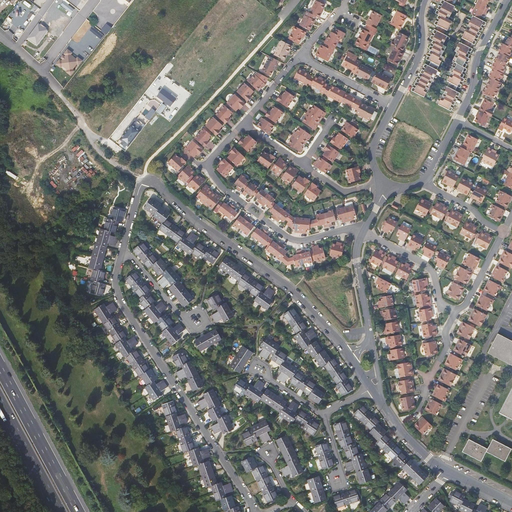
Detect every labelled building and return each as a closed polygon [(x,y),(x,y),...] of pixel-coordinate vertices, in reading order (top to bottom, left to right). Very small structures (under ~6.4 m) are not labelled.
[(315,0),(309,13),(316,16),(319,18),(321,14),(320,14),(324,5),(315,0)] [(442,4),(442,5),(453,11),(455,6),(451,4),(442,0),(441,0),(440,3),(442,4)] [(481,0),(478,0),(475,6),(486,12),(488,8),(486,6),(488,3),(481,0)] [(72,12),(75,8),(63,1),(61,5),(72,12)] [(58,14),(62,8),(57,4),(53,10),(58,14)] [(439,10),(450,15),(453,11),(442,5),(441,6),(439,5),(437,9),(439,10)] [(475,6),(471,15),(473,16),(480,19),(482,15),(484,16),(486,12),(475,6)] [(439,15),(448,20),(450,15),(439,10),(439,11),(437,10),(435,13),(439,15)] [(307,11),(299,25),(310,31),(312,25),(311,25),(316,16),(309,13),(307,11)] [(397,11),(390,24),(399,29),(400,29),(402,26),(406,19),(404,19),(406,16),(397,11)] [(372,15),(367,24),(376,28),(382,16),(375,12),(373,15),(372,15)] [(439,21),(450,26),(452,22),(448,20),(439,15),(437,18),(439,19),(439,21)] [(471,20),(482,26),(483,25),(485,26),(485,24),(486,22),(480,19),(473,16),(471,20)] [(469,24),(480,30),(482,31),(483,30),(484,28),(482,27),(482,26),(471,20),(469,24)] [(45,21),(41,28),(47,32),(51,25),(45,21)] [(434,24),(439,27),(446,30),(447,31),(450,26),(439,21),(438,22),(436,21),(434,24)] [(101,30),(107,34),(112,27),(107,23),(101,30)] [(363,30),(359,37),(361,38),(360,40),(358,39),(355,45),(364,50),(367,44),(369,45),(374,35),(375,36),(378,29),(376,28),(367,24),(364,30),(363,30)] [(466,29),(480,36),(481,33),(481,32),(479,31),(480,30),(469,24),(466,29)] [(293,30),(288,39),(298,44),(303,35),(304,36),(306,32),(293,26),(292,29),(293,30)] [(325,36),(323,41),(335,48),(341,37),(343,38),(345,34),(333,27),(331,32),(330,31),(327,37),(325,36)] [(433,35),(445,40),(447,35),(444,34),(437,30),(434,29),(432,33),(434,34),(433,35)] [(464,33),(475,39),(476,38),(478,39),(479,37),(480,36),(466,29),(464,33)] [(394,47),(402,51),(404,47),(403,47),(405,42),(406,42),(409,37),(399,32),(394,42),(393,41),(390,46),(394,47)] [(44,39),(50,44),(54,37),(48,33),(44,39)] [(462,38),(466,40),(473,44),(475,45),(476,43),(477,41),(474,40),(475,39),(464,33),(462,38)] [(432,40),(442,45),(445,40),(433,35),(433,36),(431,35),(430,37),(429,38),(432,40)] [(279,45),(274,55),(284,60),(286,56),(285,55),(286,53),(288,53),(290,50),(289,49),(291,46),(281,40),(279,44),(279,45)] [(432,45),(443,51),(446,47),(442,45),(432,40),(431,43),(433,44),(432,45)] [(458,47),(469,52),(469,51),(471,52),(473,48),(471,47),(464,44),(460,42),(458,47)] [(502,42),(498,50),(500,51),(508,55),(510,52),(511,53),(511,51),(511,47),(505,44),(502,42)] [(320,45),(315,55),(328,62),(333,51),(320,45)] [(430,50),(441,56),(443,51),(432,45),(432,47),(430,46),(429,47),(428,49),(430,50)] [(394,47),(387,61),(396,65),(400,60),(404,52),(402,51),(394,47)] [(457,52),(468,57),(470,55),(470,54),(468,53),(469,52),(458,47),(455,51),(457,52)] [(430,54),(429,56),(441,61),(443,57),(441,56),(430,50),(429,52),(428,54),(430,54)] [(500,51),(496,59),(507,65),(509,61),(508,60),(510,56),(508,55),(500,51)] [(57,64),(72,74),(77,67),(75,66),(79,60),(68,52),(62,61),(60,59),(57,64)] [(457,52),(455,56),(466,62),(467,61),(469,62),(469,61),(470,58),(468,57),(457,52)] [(269,56),(261,71),(270,76),(274,68),(275,69),(279,61),(269,56)] [(347,56),(342,66),(352,71),(351,72),(354,74),(355,73),(359,64),(360,62),(347,56)] [(430,62),(428,66),(436,70),(441,61),(429,56),(429,57),(427,56),(426,58),(425,59),(430,62)] [(452,61),(454,62),(466,68),(466,66),(467,64),(465,63),(466,62),(455,56),(452,61)] [(496,59),(492,67),(493,68),(502,72),(504,68),(505,69),(507,65),(496,59)] [(454,62),(452,67),(463,73),(464,71),(466,72),(466,71),(467,69),(466,68),(454,62)] [(359,64),(355,73),(368,79),(373,71),(359,64)] [(425,68),(424,69),(435,75),(437,70),(436,70),(428,66),(424,64),(423,66),(423,67),(425,68)] [(450,71),(452,72),(463,78),(464,74),(462,73),(463,73),(452,67),(450,71)] [(299,68),(294,78),(304,83),(303,84),(306,86),(308,82),(311,77),(311,76),(308,74),(308,73),(299,68)] [(493,68),(489,76),(491,77),(499,81),(501,77),(502,78),(504,74),(502,72),(493,68)] [(420,73),(433,79),(435,75),(424,69),(424,70),(422,69),(421,71),(420,73)] [(377,71),(371,82),(375,84),(376,83),(380,85),(379,87),(385,90),(391,79),(377,71)] [(450,77),(461,82),(461,81),(463,82),(465,78),(463,78),(452,72),(450,77)] [(420,78),(431,84),(433,79),(420,73),(419,75),(418,76),(420,77),(420,78)] [(247,81),(257,90),(261,86),(262,87),(265,84),(255,75),(251,79),(250,78),(247,81)] [(314,79),(311,84),(310,85),(321,90),(320,92),(323,94),(328,86),(328,84),(325,83),(326,80),(322,78),(322,79),(315,76),(314,79)] [(449,82),(447,86),(455,90),(457,86),(460,88),(462,84),(460,83),(461,82),(450,77),(447,81),(449,82)] [(491,77),(487,85),(498,91),(501,87),(499,86),(501,82),(499,81),(491,77)] [(415,82),(428,88),(431,84),(420,78),(419,79),(417,78),(416,80),(415,82)] [(415,87),(426,93),(428,88),(415,82),(415,83),(414,85),(416,86),(415,87)] [(245,83),(237,92),(247,102),(252,97),(250,96),(254,92),(245,83)] [(487,85),(483,93),(493,98),(495,94),(497,95),(498,91),(487,85)] [(445,91),(456,97),(456,95),(458,97),(460,93),(455,90),(447,86),(444,91),(445,91)] [(331,87),(326,95),(340,102),(345,93),(335,87),(334,89),(331,87)] [(411,91),(424,97),(426,93),(415,87),(415,88),(413,87),(412,88),(411,91)] [(170,108),(176,100),(162,90),(157,97),(170,108)] [(280,95),(276,100),(287,108),(292,101),(293,100),(295,99),(294,97),(285,91),(281,96),(280,95)] [(444,91),(442,95),(455,102),(457,99),(455,98),(456,97),(445,91),(444,91)] [(345,93),(340,102),(352,108),(356,99),(348,95),(349,94),(345,93)] [(234,94),(227,103),(236,112),(239,107),(241,109),(245,104),(234,94)] [(440,100),(451,106),(451,104),(454,106),(455,102),(442,95),(440,100)] [(483,104),(482,106),(481,106),(479,109),(490,114),(491,115),(493,111),(490,110),(494,102),(485,98),(482,103),(483,104)] [(437,104),(451,111),(453,108),(451,107),(451,106),(440,100),(437,104)] [(361,103),(355,113),(369,121),(375,109),(370,107),(361,103)] [(215,115),(225,124),(229,120),(227,118),(232,113),(224,105),(222,106),(221,107),(221,109),(215,115)] [(307,113),(318,121),(322,115),(323,117),(326,114),(314,105),(311,110),(309,109),(307,113)] [(269,111),(265,116),(276,124),(281,116),(283,116),(284,114),(284,113),(274,106),(270,112),(269,111)] [(150,120),(156,111),(153,108),(146,117),(150,120)] [(484,125),(490,114),(479,109),(477,113),(478,113),(475,120),(484,125)] [(306,117),(303,122),(314,130),(316,127),(315,126),(318,121),(307,113),(304,116),(306,117)] [(205,126),(216,136),(220,131),(219,130),(222,125),(213,117),(205,126)] [(502,121),(498,129),(502,130),(503,128),(506,129),(507,131),(509,132),(511,131),(511,129),(511,120),(504,117),(502,121)] [(260,129),(269,135),(271,132),(270,131),(273,126),(262,118),(260,122),(261,123),(258,127),(260,129)] [(346,127),(343,132),(354,139),(356,136),(355,135),(358,130),(355,128),(350,124),(347,122),(344,126),(346,127)] [(129,148),(141,133),(131,126),(120,141),(123,143),(127,146),(129,148)] [(200,131),(194,138),(204,147),(208,142),(207,141),(211,135),(203,128),(201,128),(200,130),(200,131)] [(292,135),(304,143),(307,138),(309,139),(311,136),(300,128),(296,132),(295,131),(292,135)] [(334,138),(330,143),(341,150),(346,143),(348,143),(349,141),(349,139),(339,133),(335,139),(334,138)] [(238,143),(248,152),(253,146),(255,145),(256,144),(256,142),(248,135),(243,140),(242,139),(238,143)] [(292,139),(288,144),(300,152),(302,149),(300,148),(304,143),(292,135),(290,138),(292,139)] [(465,141),(461,148),(470,153),(477,140),(468,136),(466,142),(465,141)] [(192,140),(184,149),(194,157),(197,153),(199,155),(203,150),(192,140)] [(326,151),(322,156),(332,163),(339,152),(327,144),(324,150),(326,151)] [(231,153),(227,158),(236,166),(244,157),(234,147),(229,152),(231,153)] [(488,147),(482,159),(482,161),(493,167),(499,155),(493,152),(494,150),(488,147)] [(470,153),(461,148),(460,148),(458,151),(459,152),(457,155),(456,156),(454,159),(454,161),(463,165),(470,153)] [(264,151),(258,160),(258,162),(260,163),(261,163),(268,168),(276,157),(271,153),(270,155),(264,151)] [(175,154),(167,163),(168,163),(168,164),(169,166),(171,165),(177,171),(186,162),(182,158),(181,159),(175,154)] [(279,157),(271,169),(276,173),(275,174),(279,176),(287,165),(281,161),(282,159),(279,157)] [(320,170),(325,173),(328,169),(330,170),(332,166),(320,158),(317,163),(315,162),(313,165),(320,170)] [(221,165),(216,170),(224,178),(226,177),(228,176),(228,174),(234,168),(224,159),(219,163),(221,165)] [(289,166),(281,178),(285,181),(286,179),(290,183),(299,171),(295,168),(294,170),(289,166)] [(186,167),(176,178),(181,181),(179,183),(182,186),(192,175),(187,171),(188,169),(186,167)] [(359,167),(346,170),(348,178),(347,180),(348,182),(349,182),(349,183),(360,180),(358,173),(360,172),(359,167)] [(447,172),(442,182),(442,183),(445,184),(446,184),(450,186),(449,186),(453,188),(458,178),(454,175),(447,172)] [(196,175),(187,186),(190,188),(189,189),(193,193),(195,190),(195,191),(205,181),(202,178),(201,180),(196,175)] [(241,175),(234,183),(238,186),(236,189),(239,192),(242,187),(246,182),(247,181),(244,178),(245,178),(241,175)] [(299,175),(292,186),(302,192),(310,181),(305,177),(304,179),(299,175)] [(461,179),(456,190),(460,192),(460,191),(463,192),(463,194),(466,195),(467,195),(468,195),(473,185),(465,181),(461,179)] [(245,189),(241,194),(244,196),(247,193),(251,196),(252,194),(256,189),(258,187),(254,184),(253,185),(250,183),(249,184),(245,189)] [(312,183),(304,194),(314,201),(321,191),(316,188),(318,186),(312,183)] [(205,185),(196,196),(201,200),(200,202),(203,204),(212,193),(207,189),(208,188),(205,185)] [(476,187),(470,198),(474,199),(474,198),(477,200),(478,202),(480,203),(482,202),(485,198),(487,192),(480,189),(476,187)] [(259,191),(255,196),(258,199),(257,201),(260,204),(268,194),(270,192),(269,190),(266,188),(265,188),(263,191),(261,189),(259,191)] [(499,196),(495,203),(506,208),(507,207),(508,205),(508,204),(510,201),(511,197),(501,192),(499,196)] [(212,193),(203,204),(207,207),(208,205),(213,209),(221,197),(218,195),(217,197),(212,193)] [(268,194),(260,204),(263,207),(265,204),(268,207),(273,202),(275,199),(268,194)] [(155,212),(161,205),(162,204),(152,197),(146,205),(155,212)] [(420,198),(415,209),(423,212),(427,214),(432,204),(428,202),(428,203),(425,201),(425,200),(422,198),(421,199),(420,198)] [(224,202),(218,210),(225,216),(233,206),(229,203),(227,205),(224,202)] [(436,203),(430,214),(442,220),(447,210),(440,206),(440,204),(440,203),(437,202),(436,203)] [(271,209),(270,212),(273,214),(272,217),(275,219),(282,209),(276,204),(271,209)] [(344,207),(348,221),(352,220),(351,217),(356,216),(355,214),(353,206),(353,204),(344,207)] [(164,221),(167,218),(170,212),(161,205),(155,212),(154,214),(164,221)] [(115,206),(112,217),(119,219),(123,220),(126,209),(115,206)] [(233,206),(225,216),(232,221),(238,213),(234,210),(236,208),(233,206)] [(492,209),(488,217),(498,222),(499,222),(500,221),(501,218),(501,217),(502,214),(503,215),(505,211),(494,206),(492,209)] [(335,209),(339,221),(343,219),(344,222),(348,221),(344,207),(335,209)] [(282,209),(275,219),(278,222),(280,220),(284,222),(286,220),(289,215),(282,209)] [(324,213),(328,227),(332,226),(331,222),(336,221),(332,210),(328,211),(328,212),(324,213)] [(450,211),(445,222),(457,228),(463,216),(462,215),(460,214),(458,214),(458,215),(450,211)] [(315,215),(317,219),(319,225),(319,226),(323,225),(324,228),(328,227),(324,213),(321,214),(320,213),(315,215)] [(116,230),(119,219),(112,217),(108,216),(105,227),(112,229),(116,230)] [(240,216),(233,225),(237,228),(238,227),(240,229),(249,218),(246,216),(244,219),(240,216)] [(302,218),(292,217),(291,216),(288,221),(286,225),(291,228),(291,229),(296,229),(295,233),(300,233),(302,218)] [(170,234),(176,225),(167,218),(164,221),(160,227),(170,234)] [(249,218),(240,229),(243,232),(243,233),(247,236),(254,227),(250,223),(252,221),(249,218)] [(310,221),(310,219),(302,218),(300,233),(304,234),(304,230),(309,231),(309,228),(317,226),(315,220),(310,221)] [(388,218),(381,230),(387,233),(389,230),(392,232),(397,223),(388,218)] [(401,224),(396,234),(399,235),(398,239),(404,242),(410,229),(409,229),(411,226),(403,222),(402,225),(401,224)] [(180,241),(184,235),(186,232),(176,225),(170,234),(180,241)] [(464,225),(459,235),(471,241),(476,230),(476,228),(474,227),(472,227),(472,228),(464,225)] [(111,233),(112,229),(105,227),(101,227),(99,234),(117,239),(118,236),(111,233)] [(257,228),(251,236),(258,241),(265,231),(262,228),(260,230),(257,228)] [(185,248),(195,233),(192,231),(187,237),(184,235),(180,241),(178,243),(185,248)] [(265,231),(258,241),(265,246),(271,239),(267,236),(269,233),(265,231)] [(191,252),(193,250),(197,244),(194,242),(199,236),(195,233),(185,248),(191,252)] [(116,243),(117,239),(99,234),(98,242),(107,245),(108,241),(116,243)] [(419,249),(423,240),(412,234),(406,247),(412,250),(413,248),(415,249),(416,248),(419,249)] [(480,234),(475,244),(486,250),(492,238),(492,237),(490,236),(488,236),(488,237),(480,234)] [(142,257),(151,250),(143,241),(135,248),(142,257)] [(203,257),(204,255),(209,248),(199,241),(197,244),(193,250),(203,257)] [(273,241),(266,250),(270,253),(271,253),(273,255),(282,243),(279,241),(277,244),(273,241)] [(430,259),(437,247),(426,241),(421,251),(424,252),(423,254),(425,255),(425,256),(430,259)] [(107,245),(98,242),(96,242),(93,253),(104,257),(107,245)] [(282,243),(273,255),(277,257),(276,258),(280,261),(280,260),(284,255),(287,252),(283,249),(285,246),(282,243)] [(333,243),(329,255),(341,258),(345,244),(338,243),(338,245),(333,243)] [(211,246),(209,248),(204,255),(214,262),(221,253),(211,246)] [(312,247),(315,260),(325,258),(323,248),(319,248),(318,247),(316,247),(316,246),(312,247)] [(299,250),(304,264),(307,263),(307,264),(312,263),(309,251),(305,253),(303,249),(299,250)] [(152,264),(158,259),(151,250),(142,257),(150,266),(152,264)] [(293,257),(294,263),(295,267),(301,266),(300,265),(304,264),(299,250),(296,251),(297,254),(292,256),(293,257)] [(375,250),(369,261),(379,266),(386,253),(381,250),(380,253),(375,250)] [(450,258),(439,252),(434,261),(437,263),(436,264),(438,265),(438,267),(444,270),(450,258)] [(500,260),(498,262),(499,263),(511,269),(511,266),(511,254),(506,252),(502,259),(501,259),(500,260)] [(101,268),(104,257),(93,253),(90,265),(95,266),(101,268)] [(388,254),(382,267),(392,273),(398,262),(393,259),(394,257),(388,254)] [(466,262),(464,266),(475,271),(477,268),(476,267),(478,264),(479,264),(480,261),(480,260),(470,254),(466,262)] [(230,272),(237,263),(227,256),(220,265),(230,272)] [(163,271),(169,266),(161,257),(158,259),(152,264),(160,274),(163,271)] [(240,279),(245,272),(246,269),(237,263),(230,272),(240,279)] [(401,263),(395,274),(406,280),(410,272),(413,267),(407,264),(406,266),(401,263)] [(162,282),(176,271),(171,265),(169,266),(163,271),(165,274),(159,279),(162,282)] [(92,278),(95,279),(103,281),(106,269),(101,268),(95,266),(92,278)] [(492,274),(490,277),(501,283),(503,279),(507,271),(497,266),(497,267),(496,267),(494,269),(495,271),(493,274),(492,274)] [(460,267),(454,279),(465,285),(467,285),(468,282),(467,281),(466,280),(470,273),(460,267)] [(134,287),(143,279),(135,270),(127,277),(134,287)] [(173,284),(179,279),(181,277),(176,271),(162,282),(165,285),(170,281),(173,284)] [(248,288),(255,279),(245,272),(240,279),(238,281),(248,288)] [(377,285),(375,288),(385,293),(390,283),(388,282),(377,277),(374,283),(377,285)] [(412,280),(414,292),(426,290),(425,284),(427,284),(426,278),(412,280)] [(106,282),(103,281),(95,279),(92,291),(103,294),(106,282)] [(134,287),(141,296),(148,291),(150,289),(143,279),(134,287)] [(178,295),(186,289),(179,279),(173,284),(170,286),(178,295)] [(248,288),(258,295),(261,290),(264,286),(255,279),(248,288)] [(485,287),(484,290),(484,291),(484,292),(494,297),(498,290),(500,286),(489,280),(487,284),(488,284),(486,287),(485,287)] [(452,282),(446,294),(457,300),(459,299),(460,297),(460,295),(459,295),(462,287),(452,282)] [(256,298),(262,303),(273,288),(269,286),(264,292),(261,290),(258,295),(256,298)] [(276,291),(273,288),(262,303),(269,307),(274,300),(271,297),(276,291)] [(194,297),(186,289),(178,295),(185,305),(194,297)] [(139,298),(147,307),(153,302),(156,300),(148,291),(141,296),(139,298)] [(217,307),(224,303),(218,292),(209,298),(214,308),(217,307)] [(414,296),(417,307),(431,305),(430,299),(427,299),(426,293),(414,296)] [(381,301),(378,301),(379,308),(392,306),(390,295),(380,297),(381,301)] [(477,303),(476,305),(477,306),(487,311),(490,304),(492,300),(481,295),(480,298),(480,299),(479,302),(477,303)] [(100,314),(116,304),(114,300),(107,305),(105,302),(96,307),(100,314)] [(145,308),(151,315),(164,303),(162,300),(156,305),(153,302),(147,307),(145,308)] [(216,317),(230,309),(226,302),(224,303),(217,307),(219,310),(214,313),(216,317)] [(158,319),(164,314),(161,311),(167,307),(164,303),(151,315),(155,321),(158,319)] [(105,321),(113,315),(111,312),(118,307),(116,304),(100,314),(105,321)] [(292,323),(301,316),(294,306),(285,312),(292,323)] [(383,315),(384,321),(396,318),(394,308),(379,311),(380,316),(383,315)] [(418,310),(420,322),(431,320),(430,318),(432,317),(432,314),(433,314),(432,308),(418,310)] [(234,316),(230,309),(216,317),(218,320),(223,317),(225,320),(234,316)] [(468,317),(467,319),(468,321),(480,327),(486,315),(475,310),(471,317),(470,317),(468,317)] [(165,329),(171,324),(174,321),(166,312),(164,314),(158,319),(165,329)] [(105,321),(111,331),(121,325),(114,315),(113,315),(105,321)] [(298,333),(304,328),(308,326),(301,316),(292,323),(298,333)] [(385,324),(385,329),(383,330),(384,335),(399,332),(397,321),(385,324)] [(168,337),(182,325),(179,322),(174,327),(171,324),(165,329),(163,330),(168,337)] [(421,325),(423,337),(437,335),(436,329),(434,329),(434,326),(432,326),(431,323),(421,325)] [(458,331),(457,333),(457,334),(469,340),(475,328),(465,323),(461,330),(460,330),(458,331)] [(111,331),(118,341),(125,336),(127,334),(121,325),(111,331)] [(185,329),(182,325),(168,337),(173,343),(181,336),(179,333),(185,329)] [(217,328),(206,334),(211,343),(222,338),(217,328)] [(296,334),(300,341),(315,331),(313,328),(307,332),(304,328),(298,333),(296,334)] [(305,348),(307,346),(313,342),(311,339),(318,334),(315,331),(300,341),(305,348)] [(201,349),(211,343),(206,334),(196,340),(201,349)] [(511,341),(498,334),(488,353),(511,365),(511,341)] [(117,342),(121,348),(136,338),(134,335),(128,339),(125,336),(118,341),(117,342)] [(384,337),(385,343),(388,342),(389,347),(401,345),(399,335),(384,337)] [(260,353),(264,355),(274,340),(267,336),(261,344),(264,346),(260,353)] [(127,354),(134,350),(132,346),(139,342),(136,338),(121,348),(126,355),(127,354)] [(280,345),(274,340),(264,355),(267,358),(271,351),(274,353),(278,348),(280,345)] [(314,356),(316,355),(324,350),(317,340),(313,342),(307,346),(314,356)] [(454,348),(453,350),(454,351),(466,357),(472,346),(461,340),(457,348),(456,347),(454,348)] [(423,344),(424,348),(425,356),(437,354),(436,354),(437,353),(437,350),(435,349),(435,346),(436,345),(435,342),(423,344)] [(244,345),(237,355),(247,361),(253,351),(244,345)] [(134,364),(143,358),(137,348),(134,350),(127,354),(134,364)] [(272,357),(282,364),(285,360),(288,355),(278,348),(274,353),(272,357)] [(388,356),(389,361),(404,358),(402,348),(390,350),(391,356),(388,356)] [(322,365),(325,363),(332,358),(325,349),(324,350),(316,355),(322,365)] [(183,363),(189,360),(184,350),(174,354),(179,365),(183,363)] [(446,361),(445,363),(445,365),(455,370),(459,363),(461,359),(450,354),(448,357),(449,358),(448,361),(446,361)] [(240,371),(247,361),(237,355),(231,365),(240,371)] [(332,373),(342,367),(335,357),(332,358),(325,363),(332,373)] [(142,373),(150,368),(143,358),(134,364),(141,374),(142,373)] [(179,374),(195,366),(192,359),(189,360),(183,363),(184,367),(177,370),(179,374)] [(292,364),(285,360),(282,364),(279,368),(283,370),(278,377),(282,379),(292,364)] [(394,369),(395,378),(410,375),(409,367),(410,367),(410,365),(410,363),(409,362),(396,365),(397,368),(394,369)] [(299,369),(292,364),(282,379),(285,382),(290,375),(293,377),(297,371),(299,369)] [(190,378),(199,374),(195,366),(179,374),(181,378),(188,374),(190,378)] [(149,383),(155,379),(158,377),(152,367),(150,368),(142,373),(149,383)] [(339,383),(346,378),(348,377),(342,367),(332,373),(339,383)] [(445,370),(442,377),(441,377),(439,377),(438,380),(439,381),(450,387),(456,375),(445,370)] [(291,380),(301,387),(307,378),(297,371),(293,377),(291,380)] [(204,384),(199,374),(190,378),(189,378),(194,389),(204,384)] [(151,392),(166,382),(164,378),(157,383),(155,379),(149,383),(146,385),(151,392)] [(246,392),(250,384),(240,378),(234,387),(244,394),(246,392)] [(307,378),(301,387),(311,394),(316,386),(317,384),(307,378)] [(353,388),(346,378),(339,383),(337,384),(344,394),(353,388)] [(252,396),(262,381),(259,379),(254,386),(251,383),(250,384),(246,392),(252,396)] [(397,382),(400,394),(411,392),(410,384),(411,384),(412,382),(411,380),(410,379),(397,382)] [(261,397),(264,392),(261,390),(265,383),(262,381),(252,396),(259,401),(261,397)] [(168,385),(166,382),(151,392),(155,398),(164,393),(162,389),(168,385)] [(436,389),(434,392),(433,392),(431,395),(443,401),(444,398),(448,390),(438,385),(436,386),(435,388),(436,389)] [(316,386),(311,394),(309,396),(319,402),(325,393),(316,386)] [(511,387),(499,413),(511,420),(511,387)] [(271,404),(277,395),(267,388),(264,392),(261,397),(271,404)] [(201,404),(217,396),(214,389),(205,393),(207,396),(199,400),(201,404)] [(271,404),(281,411),(285,404),(287,401),(277,395),(271,404)] [(210,404),(212,407),(219,404),(221,403),(217,396),(201,404),(203,407),(210,404)] [(401,403),(403,411),(414,409),(414,408),(415,407),(414,404),(413,403),(413,400),(413,396),(401,398),(401,403)] [(426,406),(425,409),(425,410),(435,415),(439,408),(441,405),(430,399),(428,402),(429,403),(427,406),(426,406)] [(164,403),(168,414),(177,411),(178,411),(174,400),(164,403)] [(279,413),(286,417),(296,402),(293,400),(289,407),(285,404),(281,411),(279,413)] [(293,422),(295,419),(299,414),(296,411),(300,405),(296,402),(286,417),(293,422)] [(214,420),(218,418),(224,415),(219,404),(212,407),(209,409),(214,420)] [(364,420),(371,413),(363,404),(355,412),(364,420)] [(302,409),(299,414),(295,419),(305,425),(310,418),(311,416),(302,409)] [(168,414),(170,422),(187,416),(186,412),(178,415),(177,411),(168,414)] [(213,425),(214,429),(231,421),(227,413),(224,415),(218,418),(220,421),(213,425)] [(380,421),(371,413),(364,420),(372,429),(378,423),(380,421)] [(173,429),(177,428),(182,426),(181,423),(189,420),(187,416),(170,422),(173,429)] [(413,424),(413,425),(413,426),(421,434),(427,428),(430,425),(422,416),(419,419),(420,420),(417,422),(416,422),(413,424)] [(320,424),(310,418),(305,425),(304,427),(314,433),(320,424)] [(267,419),(260,423),(268,439),(271,437),(268,430),(271,428),(267,419)] [(339,435),(349,431),(346,420),(335,424),(339,435)] [(234,428),(231,421),(214,429),(216,432),(223,429),(225,432),(234,428)] [(268,439),(260,423),(253,426),(254,428),(257,435),(261,434),(264,441),(268,439)] [(370,431),(379,439),(385,433),(387,431),(378,423),(372,429),(370,431)] [(177,428),(181,439),(191,436),(187,424),(182,426),(177,428)] [(257,435),(254,428),(243,433),(248,443),(259,438),(257,435)] [(353,443),(349,431),(339,435),(343,446),(345,445),(353,443)] [(386,450),(394,442),(385,433),(379,439),(377,441),(386,450)] [(282,449),(293,444),(287,434),(277,439),(282,449)] [(190,449),(195,447),(191,436),(181,439),(185,451),(190,449)] [(505,462),(511,449),(493,439),(487,449),(469,439),(462,452),(481,462),(486,452),(505,462)] [(319,457),(330,453),(326,442),(315,445),(319,457)] [(349,457),(352,456),(360,453),(356,442),(353,443),(345,445),(349,457)] [(394,458),(401,451),(402,450),(394,442),(386,450),(394,458)] [(288,460),(297,456),(298,455),(293,444),(282,449),(288,460)] [(193,457),(210,451),(208,447),(201,449),(200,446),(195,447),(190,449),(193,457)] [(200,463),(205,461),(204,457),(211,455),(210,451),(193,457),(195,464),(200,463)] [(410,459),(401,451),(394,458),(394,459),(402,467),(403,466),(410,459)] [(333,464),(330,453),(319,457),(322,468),(333,464)] [(347,466),(365,460),(362,453),(360,453),(352,456),(354,460),(346,462),(347,466)] [(248,471),(253,469),(258,466),(253,455),(243,460),(248,471)] [(284,471),(300,463),(297,456),(288,460),(289,463),(282,467),(284,471)] [(403,466),(412,475),(420,467),(411,458),(410,459),(403,466)] [(204,474),(214,470),(210,459),(205,461),(200,463),(204,474)] [(357,471),(367,468),(365,460),(347,466),(349,470),(356,468),(357,471)] [(304,470),(300,463),(284,471),(286,475),(293,471),(295,474),(304,470)] [(263,464),(258,466),(253,469),(258,479),(268,474),(263,464)] [(428,475),(420,467),(412,475),(421,483),(428,475)] [(368,468),(367,468),(357,471),(361,483),(372,479),(368,468)] [(213,484),(218,482),(214,470),(204,474),(208,486),(213,484)] [(273,485),(268,474),(258,479),(263,490),(273,485)] [(312,490),(323,486),(319,475),(308,479),(312,490)] [(215,491),(232,486),(231,481),(224,484),(223,481),(218,482),(213,484),(215,491)] [(401,481),(395,487),(408,500),(411,497),(405,491),(408,489),(401,481)] [(273,485),(263,490),(269,501),(279,496),(273,485)] [(218,499),(222,498),(228,496),(226,492),(234,489),(232,486),(215,491),(218,499)] [(327,498),(323,486),(312,490),(316,501),(327,498)] [(408,500),(395,487),(389,493),(397,500),(399,497),(405,503),(408,500)] [(357,489),(345,492),(349,503),(360,499),(357,489)] [(451,500),(462,505),(465,498),(466,495),(456,490),(451,500)] [(349,503),(345,492),(334,496),(338,507),(349,503)] [(388,508),(397,500),(389,493),(388,492),(380,500),(381,501),(388,508)] [(226,509),(229,508),(237,505),(233,494),(228,496),(222,498),(226,509)] [(429,506),(434,511),(435,511),(438,511),(446,505),(438,498),(429,506)] [(460,508),(467,511),(471,511),(473,507),(475,503),(465,498),(462,505),(460,508)] [(388,508),(381,501),(375,507),(380,511),(386,511),(385,511),(388,508)] [(480,511),(484,504),(481,502),(477,509),(473,507),(471,511),(480,511)]
